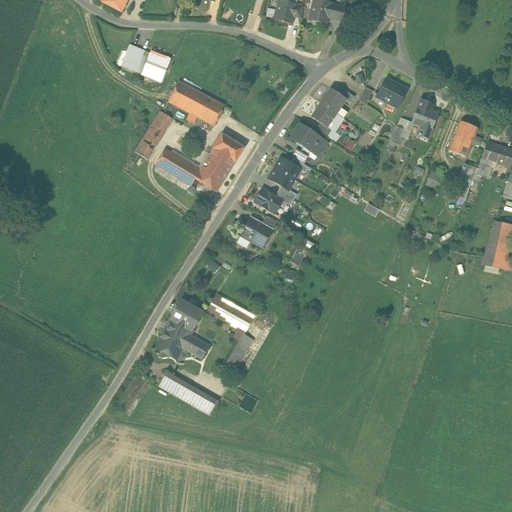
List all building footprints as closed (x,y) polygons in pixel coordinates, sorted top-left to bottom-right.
[(127,0),(102,0),(102,2),(121,12),(127,0)] [(332,4),(315,0),(313,0),(308,20),(327,25),(329,16),(336,17),(339,6),(332,5),(332,4)] [(297,5),(278,1),(273,20),(282,22),(282,23),(284,24),(284,23),(292,25),(294,17),(293,17),(295,6),(296,6),(297,5)] [(296,6),(295,6),(293,17),(294,17),(300,18),(302,7),(296,6)] [(345,8),(339,6),(336,17),(342,19),(345,8)] [(144,52),(130,46),(124,59),(134,64),(139,65),(144,52)] [(170,61),(150,53),(142,74),(161,82),(170,61)] [(405,90),(385,79),(376,97),(396,108),(405,90)] [(224,106),(178,82),(168,102),(190,114),(187,120),(194,123),(197,117),(214,127),(224,106)] [(365,88),(359,101),(366,105),(373,92),(365,88)] [(339,96),(331,90),(321,104),(336,114),(344,119),(348,113),(340,108),(345,101),(346,100),(339,96)] [(354,98),(343,90),(339,96),(346,100),(345,101),(350,104),(354,98)] [(410,121),(421,99),(416,96),(405,118),(410,121)] [(423,102),(420,110),(418,109),(412,123),(411,124),(414,125),(423,129),(420,136),(417,134),(417,135),(419,136),(421,137),(428,140),(433,129),(432,129),(438,114),(431,110),(433,106),(423,102)] [(336,114),(321,104),(312,118),(320,124),(327,128),(336,114)] [(160,112),(135,153),(139,155),(146,159),(147,160),(172,119),(160,112)] [(412,123),(400,119),(396,126),(404,130),(401,138),(407,140),(414,125),(411,124),(412,123)] [(478,129),(460,122),(448,151),(466,158),(471,145),(474,137),(478,129)] [(339,136),(327,128),(320,124),(316,129),(335,142),(339,136)] [(327,144),(314,135),(314,134),(300,125),(291,139),(305,148),(301,153),(307,157),(310,152),(318,157),(327,144)] [(404,130),(396,126),(389,142),(396,145),(398,146),(401,138),(404,130)] [(244,148),(222,135),(209,155),(231,169),(244,148)] [(483,140),(474,137),(471,145),(480,148),(483,140)] [(396,145),(389,142),(386,149),(392,152),(396,145)] [(511,163),(511,150),(487,143),(481,159),(511,168),(511,163)] [(200,171),(165,149),(155,165),(191,186),(195,180),(200,171)] [(301,153),(296,150),(292,158),(304,165),(308,157),(307,157),(301,153)] [(146,159),(139,155),(133,165),(139,169),(146,159)] [(231,169),(209,155),(200,171),(195,180),(217,193),(231,169)] [(450,170),(432,161),(429,170),(446,179),(450,170)] [(478,169),(465,164),(460,177),(473,182),(476,173),(478,169)] [(491,170),(479,166),(478,169),(476,173),(488,177),(491,170)] [(511,182),(511,183),(508,182),(503,197),(511,200),(511,182)] [(470,187),(461,184),(458,193),(466,196),(470,187)] [(281,224),(268,217),(263,226),(273,232),(272,232),(275,234),(281,224)] [(263,226),(250,219),(241,235),(237,243),(246,249),(251,241),(263,248),(272,232),(273,232),(263,226)] [(503,239),(490,237),(488,243),(486,251),(484,257),(482,265),(498,268),(501,258),(503,239)] [(488,243),(482,241),(479,249),(486,251),(488,243)] [(254,317),(216,296),(206,313),(226,323),(204,362),(232,377),(253,340),(244,335),(254,317)] [(202,313),(180,302),(171,320),(192,331),(202,313)] [(171,320),(155,348),(176,360),(182,348),(190,335),(192,331),(171,320)] [(209,347),(190,335),(182,348),(202,360),(209,347)] [(175,378),(166,373),(158,386),(167,392),(175,378)] [(218,403),(175,378),(167,392),(210,416),(218,403)]
